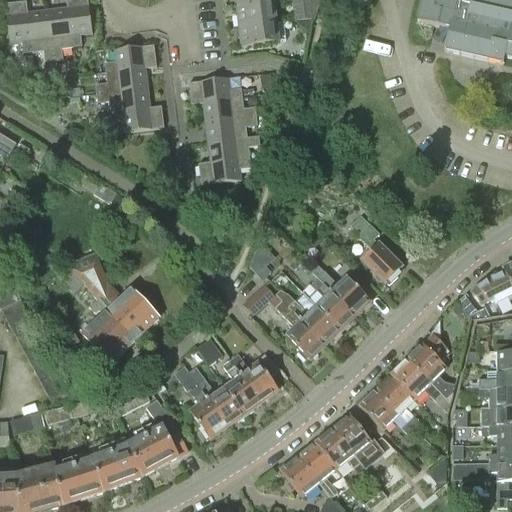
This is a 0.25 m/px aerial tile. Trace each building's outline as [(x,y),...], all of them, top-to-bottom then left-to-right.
[(67,11),(72,51),(82,49),(81,39),(93,37),(87,0),(66,0),(68,11),(67,11)] [(235,0),(236,10),(274,5),(273,0),(235,0)] [(294,2),(292,3),(294,23),(315,21),(320,0),(312,0),(304,1),(294,2)] [(511,0),(418,0),(414,23),(445,28),(441,51),(511,63),(511,0)] [(23,57),(34,55),(29,16),(28,16),(27,5),(5,7),(10,48),(22,46),(23,57)] [(277,25),(274,5),(236,10),(239,30),(277,25)] [(67,11),(48,14),(54,64),(63,63),(62,52),(72,51),(67,11)] [(29,16),(34,55),(44,54),(45,66),(54,64),(48,14),(29,16)] [(297,31),(302,35),(310,35),(309,22),(297,24),(297,31)] [(279,46),(279,43),(285,43),(283,24),(277,25),(239,30),(241,50),(279,46)] [(105,66),(106,76),(145,72),(145,71),(157,70),(154,48),(114,53),(115,65),(105,66)] [(148,91),(145,72),(106,76),(107,87),(96,88),(97,97),(148,91)] [(270,76),(260,77),(262,91),(272,89),(270,76)] [(65,87),(56,81),(56,93),(60,96),(65,87)] [(203,106),(243,101),(242,91),(231,92),(230,81),(189,86),(191,107),(203,106)] [(150,110),(148,91),(97,97),(98,106),(109,105),(111,115),(150,110)] [(244,111),(243,101),(203,106),(206,126),(257,120),(256,110),(244,111)] [(150,110),(111,115),(112,125),(122,124),(124,135),(164,131),(162,109),(150,110)] [(206,126),(208,145),(248,140),(246,130),(258,128),(257,120),(206,126)] [(260,149),(260,148),(259,138),(248,140),(208,145),(210,165),(250,160),(249,150),(260,149)] [(0,157),(7,162),(12,155),(0,147),(0,157)] [(14,157),(23,163),(28,155),(19,149),(14,157)] [(251,170),(250,160),(210,165),(199,167),(201,188),(242,183),(241,172),(251,170)] [(260,160),(251,161),(251,169),(260,168),(260,160)] [(317,179),(310,172),(303,179),(309,186),(317,179)] [(127,202),(106,190),(100,186),(96,193),(102,197),(101,198),(110,204),(108,206),(120,213),(127,202)] [(12,192),(6,203),(17,209),(16,211),(18,214),(26,200),(12,192)] [(0,227),(7,232),(18,214),(16,211),(17,209),(6,203),(0,213),(0,227)] [(372,254),(362,264),(384,286),(385,285),(389,288),(398,279),(395,276),(401,270),(373,241),(379,236),(360,217),(349,228),(357,237),(356,238),(372,254)] [(112,295),(103,285),(85,264),(73,275),(84,288),(98,303),(97,303),(103,309),(102,309),(135,344),(159,321),(131,292),(113,309),(109,305),(112,302),(108,298),(112,295)] [(506,270),(503,272),(511,289),(511,264),(505,268),(506,270)] [(318,281),(319,280),(325,274),(318,268),(311,274),(318,281)] [(510,303),(511,301),(511,289),(503,272),(495,275),(496,279),(487,284),(483,287),(481,286),(474,291),(476,293),(472,297),(481,308),(495,301),(497,305),(508,300),(510,303)] [(325,274),(319,280),(354,318),(369,303),(368,302),(370,300),(362,292),(360,294),(346,279),(338,288),(325,274)] [(0,312),(1,313),(21,302),(8,277),(0,275),(0,312)] [(76,296),(84,288),(73,275),(64,283),(76,296)] [(339,334),(354,318),(319,280),(318,281),(311,288),(324,301),(316,309),(339,334)] [(265,288),(244,307),(252,316),(274,297),(265,288)] [(477,314),(464,299),(457,306),(472,323),(490,320),(486,310),(477,314)] [(331,341),(339,334),(316,309),(307,317),(295,304),(294,305),(290,301),(284,307),(284,308),(323,349),(331,341)] [(21,302),(1,313),(6,322),(26,312),(21,302)] [(111,367),(135,344),(102,309),(103,309),(97,303),(89,310),(96,317),(99,314),(103,318),(83,337),(94,350),(87,356),(103,372),(110,366),(111,367)] [(284,308),(284,307),(280,304),(274,309),(281,317),(294,330),(285,339),(299,353),(298,355),(306,363),(307,361),(308,362),(323,349),(284,308)] [(11,332),(31,321),(26,312),(6,322),(11,332)] [(64,320),(51,328),(66,354),(80,346),(64,320)] [(31,321),(11,332),(16,341),(36,330),(31,321)] [(16,341),(22,350),(41,340),(36,330),(16,341)] [(409,362),(431,386),(447,371),(437,361),(447,351),(434,337),(423,347),(424,347),(409,362)] [(47,349),(41,340),(22,350),(27,360),(47,349)] [(510,346),(494,346),(494,355),(496,355),(497,355),(510,355),(510,346)] [(209,369),(219,362),(208,347),(198,354),(209,369)] [(52,358),(47,349),(27,360),(32,369),(52,358)] [(497,355),(497,374),(511,374),(511,354),(510,355),(497,355)] [(478,366),(478,355),(468,355),(468,366),(478,366)] [(238,357),(230,363),(260,406),(279,393),(277,390),(279,389),(272,380),(280,373),(265,357),(257,364),(259,365),(249,372),(238,357)] [(52,358),(32,369),(37,378),(57,368),(52,358)] [(441,396),(431,386),(409,362),(393,377),(415,402),(423,394),(433,404),(447,417),(450,406),(451,406),(453,397),(452,397),(446,402),(441,396)] [(252,413),(260,406),(230,363),(222,369),(233,383),(224,391),(244,420),(253,414),(252,413)] [(238,425),(244,420),(224,391),(215,397),(204,381),(192,364),(184,370),(226,431),(237,423),(238,425)] [(42,388),(62,377),(57,368),(37,378),(42,388)] [(110,400),(132,380),(122,370),(100,390),(110,400)] [(210,443),(226,431),(184,370),(174,377),(187,395),(189,394),(200,408),(190,415),(201,431),(199,432),(206,441),(208,440),(210,443)] [(511,392),(511,374),(497,374),(486,374),(486,385),(479,385),(479,388),(470,388),(470,393),(511,392)] [(42,388),(47,397),(67,386),(62,377),(42,388)] [(400,418),(413,431),(420,425),(406,411),(415,402),(393,377),(377,393),(400,418)] [(73,397),(67,386),(47,397),(53,408),(73,397)] [(462,393),(462,402),(489,402),(489,412),(497,412),(511,411),(511,392),(470,393),(462,393)] [(359,410),(383,434),(400,418),(377,393),(359,410)] [(117,421),(150,404),(145,396),(113,413),(117,421)] [(94,402),(44,416),(48,428),(97,415),(94,402)] [(157,427),(126,444),(142,481),(188,455),(179,437),(172,423),(156,402),(145,410),(157,427)] [(481,420),(481,430),(483,430),(511,429),(511,411),(497,412),(489,412),(489,420),(481,420)] [(44,429),(40,417),(11,425),(15,437),(44,429)] [(333,433),(354,459),(372,444),(351,419),(333,433)] [(8,426),(0,426),(0,439),(8,439),(8,426)] [(413,431),(407,426),(401,431),(407,437),(413,431)] [(511,448),(511,429),(483,430),(483,439),(489,439),(497,440),(497,449),(511,448)] [(360,467),(354,459),(333,433),(315,447),(336,473),(347,464),(353,472),(360,467)] [(91,457),(89,458),(103,496),(142,481),(126,444),(124,437),(89,451),(91,457)] [(327,481),(336,473),(315,447),(297,461),(319,487),(331,501),(338,496),(327,481)] [(511,466),(511,448),(497,449),(497,457),(489,457),(489,466),(489,467),(511,466)] [(463,449),(453,449),(452,463),(463,463),(463,449)] [(56,469),(54,470),(64,509),(103,496),(89,458),(87,459),(80,461),(78,453),(62,458),(65,466),(56,469)] [(302,501),(319,487),(297,461),(281,474),(302,501)] [(446,462),(428,477),(440,491),(446,486),(446,462)] [(453,467),(453,485),(489,485),(489,477),(497,477),(497,486),(503,486),(503,504),(511,503),(511,466),(489,467),(489,466),(470,467),(453,467)] [(34,475),(17,480),(21,511),(51,511),(64,509),(54,470),(34,475)] [(0,511),(21,511),(17,480),(0,480),(0,511)] [(382,495),(365,509),(367,511),(373,511),(387,502),(382,495)] [(339,511),(331,501),(323,507),(321,511),(339,511)]
